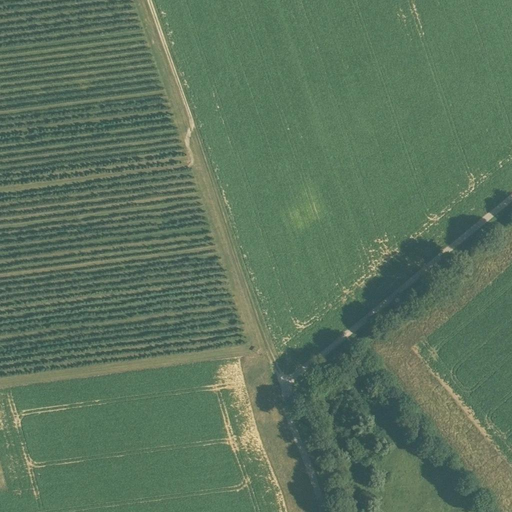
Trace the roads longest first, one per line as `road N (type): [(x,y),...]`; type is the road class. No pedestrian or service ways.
road 1 (track): [(155,0),(293,399)]
road 2 (track): [(511,209),(293,399)]
